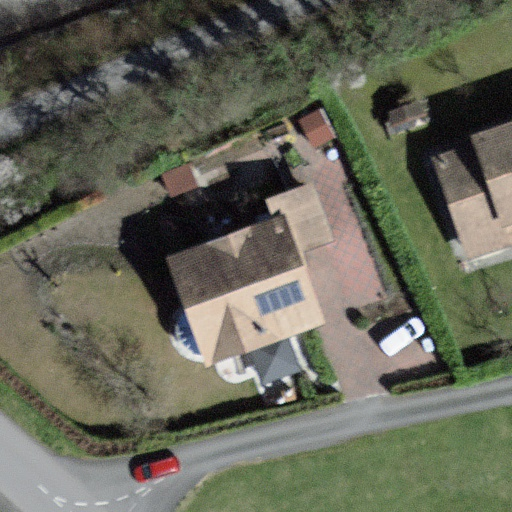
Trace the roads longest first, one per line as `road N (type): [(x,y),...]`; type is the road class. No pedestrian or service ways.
road 1 (residential): [(511,391),(177,463),(124,486),(96,511)]
road 2 (residential): [(0,122),(299,0)]
